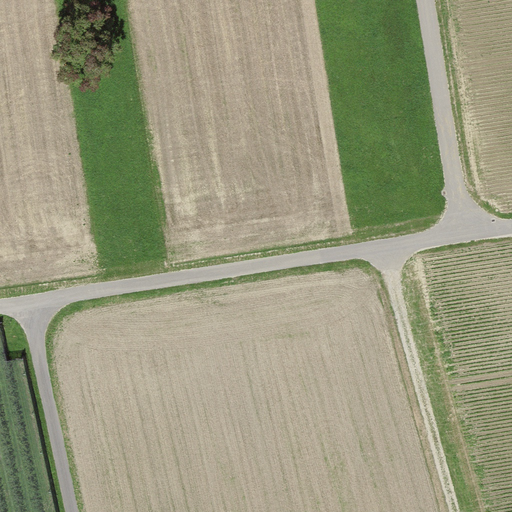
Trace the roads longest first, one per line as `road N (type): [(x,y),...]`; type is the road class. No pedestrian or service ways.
road 1 (unclassified): [(511,227),(28,302)]
road 2 (track): [(382,247),(457,511)]
road 3 (track): [(0,307),(28,302),(73,511)]
road 4 (track): [(467,234),(427,0)]
